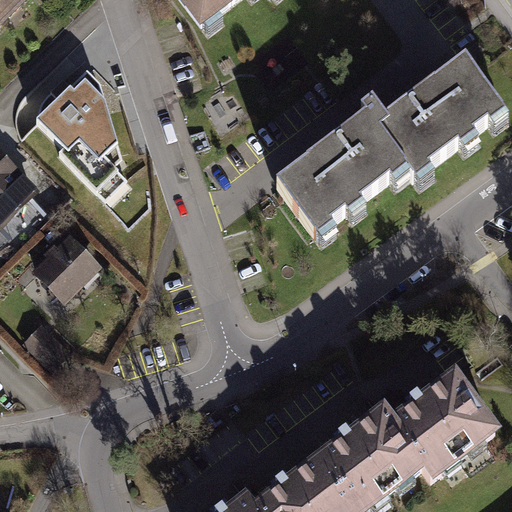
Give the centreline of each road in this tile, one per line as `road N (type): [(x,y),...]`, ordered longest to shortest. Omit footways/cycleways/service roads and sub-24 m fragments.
road 1 (residential): [(246,366),(119,0)]
road 2 (residential): [(456,229),(246,366)]
road 3 (residential): [(246,366),(95,428)]
